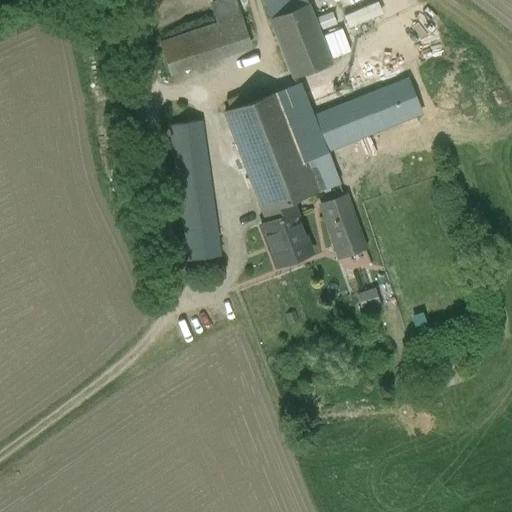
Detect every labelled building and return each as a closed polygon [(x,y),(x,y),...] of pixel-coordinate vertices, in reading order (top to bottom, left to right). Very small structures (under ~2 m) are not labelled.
[(307,1),(267,17),(289,76),(330,61),(307,1)] [(234,16),(211,23),(216,42),(239,35),(234,16)] [(400,59),(299,95),(318,148),(298,155),(301,162),(421,119),(400,59)] [(296,86),(224,112),(259,211),(289,200),(312,192),(301,162),(298,155),(318,148),(299,95),(296,86)] [(199,119),(169,123),(188,260),(218,255),(199,119)] [(344,197),(318,206),(336,258),(362,249),(344,197)] [(289,200),(259,211),(264,224),(258,226),(273,266),(308,253),(289,200)]
